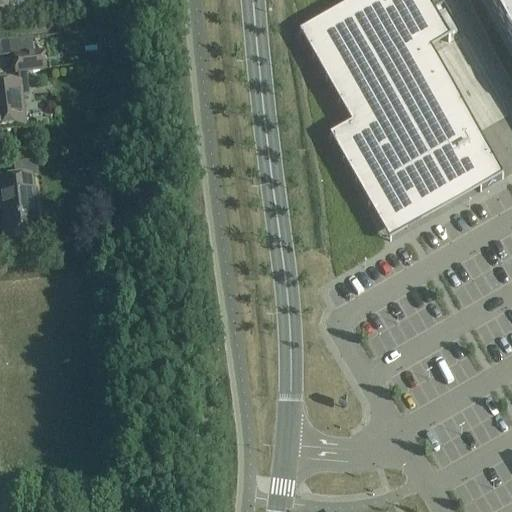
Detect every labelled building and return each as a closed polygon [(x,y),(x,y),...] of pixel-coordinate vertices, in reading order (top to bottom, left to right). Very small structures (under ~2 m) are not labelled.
[(0,0),(0,16),(15,15),(13,0),(0,0)] [(425,42),(444,31),(426,0),(362,0),(299,36),(351,127),(330,139),(369,208),(390,196),(404,219),(473,180),(480,193),(503,180),(425,42)] [(511,0),(486,0),(511,48),(511,0)] [(115,27),(103,27),(104,42),(115,41),(115,27)] [(28,74),(46,72),(43,54),(14,57),(16,76),(19,75),(28,74)] [(31,98),(28,74),(19,75),(20,85),(0,87),(0,131),(25,129),(22,99),(31,98)] [(90,139),(91,150),(112,149),(111,129),(98,130),(90,139)] [(112,162),(96,164),(97,176),(113,174),(112,162)] [(32,179),(18,180),(0,182),(0,197),(5,242),(39,238),(32,179)]
